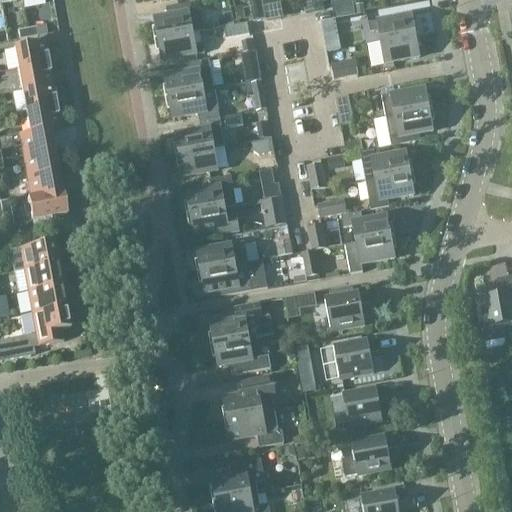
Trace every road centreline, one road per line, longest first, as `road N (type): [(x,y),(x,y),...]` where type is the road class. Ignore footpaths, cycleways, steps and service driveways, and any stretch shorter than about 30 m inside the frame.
road 1 (residential): [(182,511),(176,482),(187,395),(160,364),(9,387),(0,400)]
road 2 (residential): [(464,511),(442,381),(440,309),(459,248)]
road 3 (residential): [(318,95),(308,35),(269,42),(288,154),(327,147)]
road 4 (residential): [(459,248),(487,150),(480,67)]
road 5 (residential): [(480,67),(318,95)]
